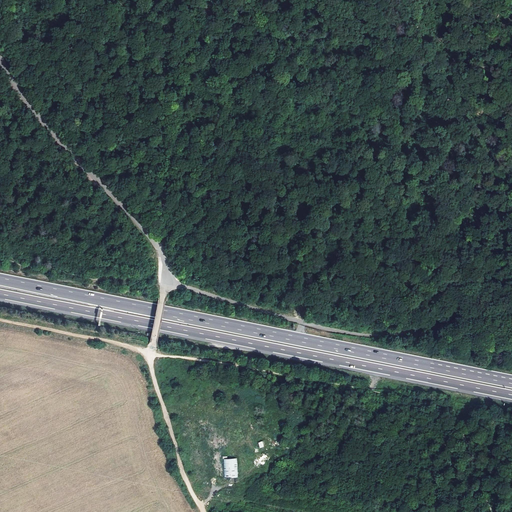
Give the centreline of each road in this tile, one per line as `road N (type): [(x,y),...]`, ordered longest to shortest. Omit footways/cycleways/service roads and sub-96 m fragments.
road 1 (motorway): [(511,381),(0,279)]
road 2 (motorway): [(0,293),(511,394)]
road 3 (unclassified): [(511,330),(463,317),(407,336),(358,335),(166,280)]
road 4 (residential): [(0,60),(38,116),(163,253),(166,280)]
road 5 (track): [(371,390),(150,355)]
road 6 (track): [(150,355),(180,463),(204,511)]
road 7 (track): [(150,355),(0,319)]
